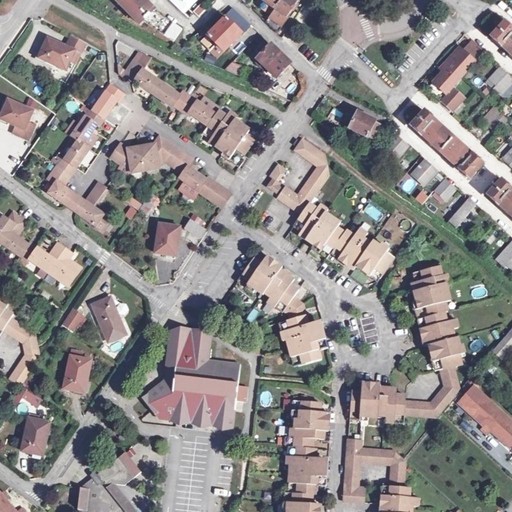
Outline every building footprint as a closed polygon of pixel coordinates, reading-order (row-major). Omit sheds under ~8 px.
[(142,21),(173,43),(182,29),(154,10),(144,0),(114,0),(139,25),(142,21)] [(168,0),(170,2),(180,11),(181,12),(187,6),(189,8),(196,0),(168,0)] [(275,10),(281,0),(264,0),(263,2),(275,10)] [(299,1),(298,0),(281,0),(275,10),(266,23),(278,35),(288,20),(287,18),(299,1)] [(199,18),(207,9),(200,3),(192,12),(199,18)] [(216,44),(216,45),(242,17),(233,9),(225,17),(224,18),(225,19),(208,37),(216,44)] [(251,26),(242,17),(216,45),(225,53),(251,26)] [(487,35),(490,37),(505,21),(502,19),(487,35)] [(511,27),(505,21),(490,37),(511,57),(511,27)] [(216,44),(208,37),(203,42),(211,50),(216,44)] [(46,48),(50,40),(48,39),(44,47),(39,58),(45,61),(50,49),(46,48)] [(50,49),(45,61),(66,70),(75,51),(50,40),(46,48),(50,49)] [(473,41),(464,51),(461,49),(442,69),(446,72),(436,84),(447,95),(453,88),(476,62),(485,51),(473,41)] [(256,60),(266,70),(281,54),(271,45),(256,60)] [(140,52),(134,59),(138,62),(145,67),(151,58),(140,52)] [(291,64),(281,54),(266,70),(258,78),(268,87),(276,80),(291,64)] [(213,64),(215,58),(205,55),(203,61),(213,64)] [(129,74),(138,62),(134,59),(125,72),(129,74)] [(231,157),(239,163),(244,156),(254,141),(252,139),(246,135),(249,131),(235,121),(237,118),(230,113),(227,117),(219,111),(218,108),(211,103),(207,109),(200,104),(183,92),(180,96),(143,70),(145,67),(138,62),(129,74),(128,76),(135,81),(134,81),(172,108),(174,106),(188,116),(189,114),(208,127),(203,134),(211,140),(209,142),(223,153),(221,156),(228,161),(231,157)] [(225,71),(239,77),(243,69),(232,64),(225,71)] [(487,83),(500,95),(511,83),(511,82),(511,79),(500,68),(487,83)] [(511,83),(500,95),(506,100),(511,93),(511,83)] [(67,207),(76,195),(64,187),(98,138),(91,133),(97,125),(99,127),(117,101),(119,103),(124,95),(111,86),(92,112),(90,110),(71,137),(78,142),(65,160),(63,159),(57,166),(52,173),(59,178),(54,185),(48,194),(67,207)] [(465,99),(453,88),(447,95),(441,101),(453,111),(465,99)] [(207,109),(211,103),(204,98),(200,104),(207,109)] [(8,100),(5,106),(14,110),(16,104),(8,100)] [(14,110),(5,106),(0,118),(0,119),(16,126),(13,134),(21,137),(27,123),(33,111),(16,104),(14,110)] [(333,108),(326,123),(336,127),(343,113),(333,108)] [(481,121),(487,127),(499,114),(493,108),(481,121)] [(424,111),(410,127),(469,180),(484,164),(424,111)] [(387,128),(376,121),(358,112),(349,129),(366,138),(365,139),(376,144),(387,128)] [(506,120),(499,114),(487,127),(494,133),(506,120)] [(35,127),(27,123),(21,137),(28,141),(35,127)] [(397,137),(384,152),(395,162),(408,147),(397,137)] [(164,160),(173,147),(160,138),(155,144),(128,149),(121,144),(111,158),(121,165),(124,167),(130,166),(132,174),(160,169),(159,167),(158,161),(164,160)] [(277,199),(301,215),(309,204),(329,176),(325,155),(302,140),(295,151),(318,167),(298,196),(285,187),(277,199)] [(169,164),(179,151),(173,147),(164,160),(169,164)] [(179,151),(169,164),(183,173),(180,179),(199,192),(222,208),(232,194),(208,178),(206,180),(188,167),(193,161),(179,151)] [(53,162),(57,166),(63,159),(58,155),(53,162)] [(244,156),(239,163),(231,157),(228,161),(239,168),(246,158),(244,156)] [(425,161),(412,175),(424,186),(437,172),(425,161)] [(132,174),(130,166),(124,167),(121,165),(117,171),(123,175),(132,174)] [(278,165),(270,177),(273,179),(278,183),(286,171),(278,165)] [(54,185),(59,178),(52,173),(47,180),(54,185)] [(407,173),(398,183),(409,193),(418,182),(407,173)] [(267,187),(273,179),(270,177),(262,188),(275,197),(277,194),(267,187)] [(278,183),(273,179),(267,187),(277,194),(281,188),(280,184),(278,183)] [(511,189),(501,180),(487,196),(511,218),(511,189)] [(446,201),(455,190),(445,181),(435,191),(446,201)] [(91,195),(98,200),(105,190),(106,188),(99,183),(91,195)] [(342,193),(348,199),(356,189),(350,184),(342,193)] [(105,190),(98,200),(100,201),(107,192),(105,190)] [(158,197),(151,193),(141,208),(140,209),(146,213),(148,210),(149,210),(158,197)] [(77,213),(85,202),(80,198),(76,195),(67,207),(72,210),(77,213)] [(93,207),(98,200),(91,195),(85,202),(93,207)] [(127,196),(124,200),(138,209),(141,205),(127,196)] [(469,199),(459,211),(465,216),(475,205),(469,199)] [(93,207),(85,202),(77,213),(103,231),(111,220),(93,207)] [(372,273),(380,279),(394,258),(386,253),(389,249),(381,244),(380,247),(373,242),(372,244),(364,239),(367,234),(360,229),(354,237),(346,231),(345,233),(338,228),(341,224),(325,213),(327,210),(320,205),(317,209),(309,204),(301,215),(296,223),(304,229),(301,232),(299,235),(306,240),(309,236),(316,242),(314,245),(312,248),(319,254),(322,250),(330,256),(331,254),(333,251),(341,256),(338,260),(346,265),(350,259),(354,261),(352,265),(356,267),(370,277),(372,273)] [(456,228),(465,216),(459,211),(449,222),(456,228)] [(14,224),(19,217),(13,214),(9,220),(14,224)] [(261,216),(258,223),(273,229),(276,223),(261,216)] [(19,217),(14,224),(9,220),(4,217),(0,222),(0,246),(2,244),(21,257),(27,262),(28,262),(29,260),(42,268),(48,273),(68,287),(81,269),(68,260),(72,254),(58,244),(49,256),(37,248),(36,250),(17,237),(27,223),(19,217)] [(196,222),(203,227),(206,222),(199,218),(196,222)] [(186,229),(199,237),(204,230),(191,221),(186,229)] [(301,232),(304,229),(296,223),(293,227),(301,232)] [(155,253),(175,256),(180,228),(159,224),(155,253)] [(306,240),(314,245),(316,242),(309,236),(306,240)] [(511,243),(496,261),(504,267),(511,258),(511,243)] [(327,259),(330,256),(322,250),(319,254),(327,259)] [(331,254),(338,260),(341,256),(333,251),(331,254)] [(280,270),(276,268),(274,272),(269,269),(274,262),(267,257),(261,265),(253,259),(240,278),(248,284),(245,287),(253,292),(256,288),(271,298),(267,303),(274,308),(277,304),(285,310),(284,311),(289,314),(291,320),(282,323),(285,332),(280,333),(283,342),(287,341),(292,358),(296,357),(299,366),(321,360),(319,351),(328,348),(325,340),(315,342),(314,337),(321,336),(319,331),(317,323),(308,326),(303,305),(293,298),(298,291),(290,285),(294,280),(280,270)] [(352,265),(354,261),(350,259),(346,265),(354,270),(356,267),(352,265)] [(282,268),(274,262),(269,269),(274,272),(276,268),(280,270),(282,268)] [(437,362),(439,371),(440,371),(454,367),(463,365),(461,355),(465,354),(463,346),(460,346),(457,338),(455,339),(452,330),(458,329),(456,320),(447,323),(444,313),(448,312),(445,303),(450,301),(446,284),(449,283),(447,274),(442,276),(440,266),(417,272),(420,282),(415,283),(412,284),(414,292),(419,291),(421,300),(417,301),(413,302),(415,311),(419,310),(422,319),(424,328),(420,330),(422,338),(430,336),(431,341),(427,342),(428,346),(433,363),(437,362)] [(48,273),(42,268),(38,274),(44,278),(48,273)] [(377,282),(380,279),(372,273),(370,277),(377,282)] [(248,284),(240,278),(237,282),(245,287),(248,284)] [(0,333),(3,330),(11,318),(13,315),(5,310),(8,305),(0,299),(0,333)] [(108,343),(126,335),(117,315),(115,310),(112,305),(111,306),(108,299),(92,307),(108,343)] [(119,304),(115,310),(117,315),(124,315),(127,310),(125,305),(119,304)] [(284,311),(285,310),(277,304),(274,308),(282,313),(284,311)] [(76,325),(82,316),(73,310),(63,326),(72,331),(76,325)] [(86,319),(82,316),(76,325),(81,328),(86,319)] [(369,316),(346,323),(353,345),(376,339),(369,316)] [(32,337),(34,334),(11,318),(3,330),(26,345),(33,344),(32,337)] [(160,411),(164,416),(177,418),(176,422),(233,429),(236,401),(246,402),(247,388),(238,388),(241,365),(208,361),(208,358),(211,337),(201,331),(180,329),(170,332),(164,381),(158,385),(141,398),(155,415),(160,411)] [(315,342),(325,340),(323,330),(319,331),(321,336),(314,337),(315,342)] [(501,359),(511,346),(511,336),(508,333),(493,351),(501,359)] [(28,351),(37,350),(36,345),(36,344),(34,334),(32,337),(33,344),(26,345),(27,347),(28,351)] [(425,347),(428,346),(427,342),(431,341),(430,336),(422,338),(425,347)] [(39,359),(37,350),(28,351),(9,379),(21,387),(39,359)] [(71,357),(81,359),(82,353),(72,351),(71,357)] [(74,384),(73,391),(84,394),(91,361),(81,359),(71,357),(70,357),(65,382),(74,384)] [(460,390),(455,370),(441,373),(445,387),(431,404),(406,402),(405,416),(437,418),(460,390)] [(23,385),(28,388),(36,375),(32,372),(23,385)] [(63,389),(73,391),(74,384),(65,382),(63,389)] [(380,389),(375,388),(375,393),(370,392),(371,384),(362,384),(361,393),(352,392),(350,415),(360,416),(359,416),(368,417),(368,421),(386,422),(386,419),(395,419),(395,418),(404,419),(405,416),(406,402),(406,396),(397,396),(397,390),(380,389)] [(380,385),(371,384),(370,392),(375,393),(375,388),(380,389),(380,385)] [(14,397),(19,400),(22,396),(29,401),(34,395),(21,386),(14,397)] [(499,409),(475,386),(459,403),(484,426),(486,424),(499,409)] [(34,395),(29,401),(37,406),(42,400),(34,395)] [(15,407),(19,400),(14,397),(10,404),(15,407)] [(289,493),(288,503),(284,503),(283,511),(287,511),(286,511),(320,511),(321,505),(313,505),(314,495),(316,495),(317,486),(326,487),(327,478),(316,477),(317,472),(323,472),(323,468),(324,459),(315,459),(316,449),(313,449),(314,439),(324,440),(325,432),(325,427),(321,427),(321,422),(329,422),(330,414),(320,413),(321,403),(293,401),(292,411),(297,411),(296,420),(295,429),(291,429),(290,437),(290,447),(292,447),(292,457),(287,457),(287,465),(290,466),(289,484),(293,484),(293,494),(289,493)] [(484,426),(481,429),(488,434),(491,431),(510,448),(511,445),(511,420),(499,409),(486,424),(484,426)] [(22,451),(42,456),(49,423),(29,418),(22,451)] [(329,422),(321,422),(321,427),(325,427),(325,432),(328,432),(329,422)] [(362,441),(352,440),(351,446),(348,446),(347,453),(351,453),(351,450),(361,451),(361,449),(362,441)] [(396,452),(364,450),(363,463),(392,466),(390,487),(404,488),(406,461),(396,452)] [(122,511),(123,509),(114,498),(106,497),(107,489),(113,484),(125,486),(141,473),(125,452),(108,465),(108,473),(100,472),(96,475),(98,477),(94,480),(92,478),(88,482),(87,489),(80,488),(77,510),(84,510),(84,511),(122,511)] [(360,463),(361,457),(347,456),(345,478),(359,479),(360,463)] [(316,477),(327,478),(327,468),(323,468),(323,472),(317,472),(316,477)] [(358,488),(359,479),(345,478),(344,487),(358,488)] [(134,511),(113,484),(107,489),(106,497),(114,498),(123,509),(122,511),(134,511)] [(358,488),(344,487),(343,502),(365,503),(366,489),(358,488)] [(411,511),(412,507),(418,507),(419,498),(409,498),(410,488),(404,488),(390,487),(387,487),(386,496),(382,496),(381,505),(389,505),(389,510),(384,510),(384,511),(411,511)] [(0,511),(25,511),(23,509),(18,511),(14,511),(6,501),(9,498),(4,492),(1,495),(0,494),(0,511)]
